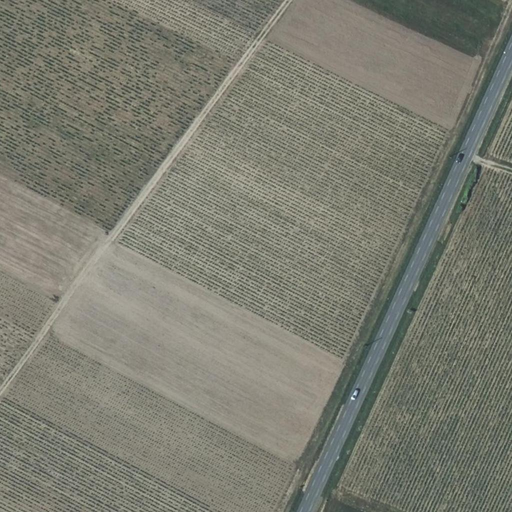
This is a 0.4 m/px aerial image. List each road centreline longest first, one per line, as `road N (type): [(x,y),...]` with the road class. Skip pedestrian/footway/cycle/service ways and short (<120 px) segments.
road 1 (secondary): [(303,511),(511,51)]
road 2 (track): [(0,394),(292,0)]
